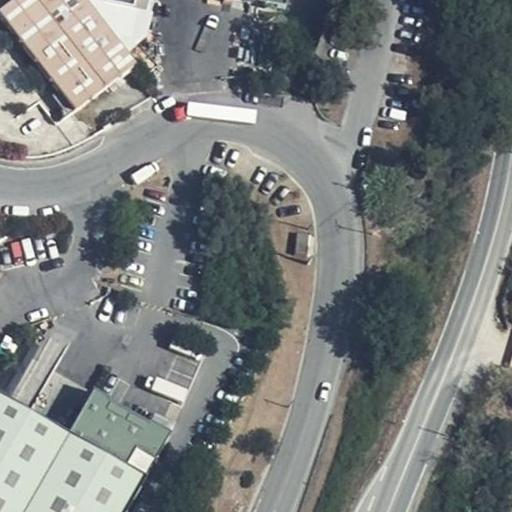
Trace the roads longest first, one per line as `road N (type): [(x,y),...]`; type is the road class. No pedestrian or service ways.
road 1 (residential): [(274,511),(320,387),(340,227),(328,180),(291,142),(254,120),(194,124),(152,138),(81,178),(33,186),(0,180)]
road 2 (secondary): [(511,161),(480,282),(389,511)]
road 3 (unknown): [(328,180),(378,61),(390,0)]
